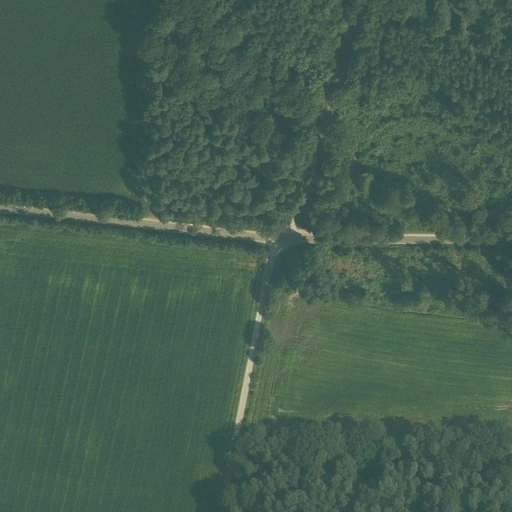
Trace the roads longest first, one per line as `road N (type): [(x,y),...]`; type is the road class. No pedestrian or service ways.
road 1 (unclassified): [(511,239),(274,238),(0,207)]
road 2 (track): [(274,238),(221,511)]
road 3 (track): [(287,238),(347,0)]
